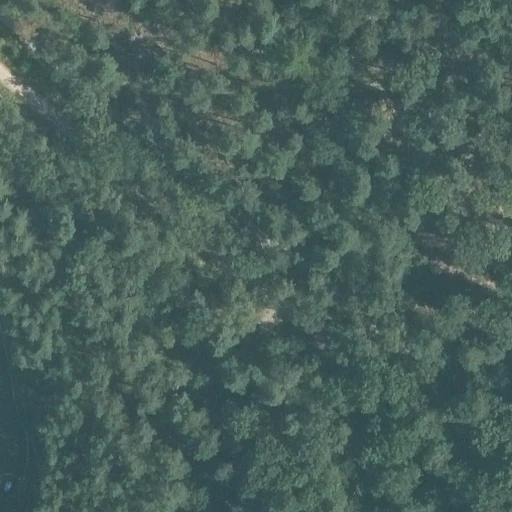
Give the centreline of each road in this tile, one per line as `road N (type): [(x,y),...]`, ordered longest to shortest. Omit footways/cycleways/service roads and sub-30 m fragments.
road 1 (track): [(0,72),(378,388),(468,511)]
road 2 (track): [(32,99),(274,90),(305,63),(328,79),(511,93)]
